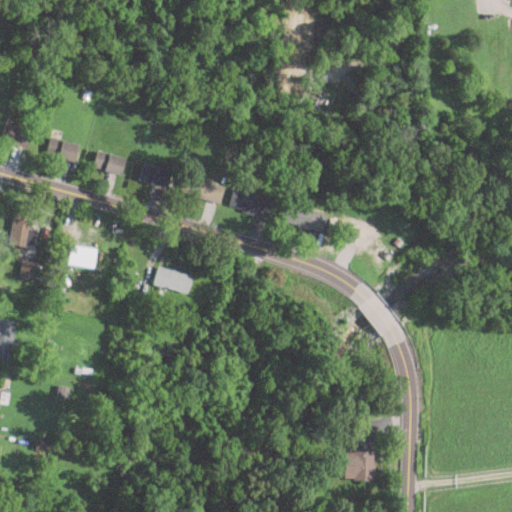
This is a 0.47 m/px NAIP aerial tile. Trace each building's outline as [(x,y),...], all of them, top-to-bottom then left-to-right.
[(0,133),(0,138),(25,144),(29,127),(3,121),(0,133)] [(77,141),(47,135),(44,152),(73,158),(77,141)] [(119,173),(124,155),(96,147),(91,165),(119,173)] [(166,185),(170,168),(141,160),(137,177),(166,185)] [(222,183),(184,172),(178,190),(217,201),(222,183)] [(265,216),(271,198),(232,185),(226,203),(265,216)] [(281,219),(320,228),(324,212),(285,202),(281,219)] [(6,241),(26,245),(32,215),(12,211),(6,241)] [(34,259),(20,259),(19,275),(34,276),(34,259)] [(150,282),(185,292),(190,273),(155,263),(150,282)] [(0,358),(11,358),(11,317),(0,317),(0,358)] [(34,447),(47,449),(49,441),(36,438),(34,447)] [(342,449),(342,477),(373,477),(373,449),(342,449)]
